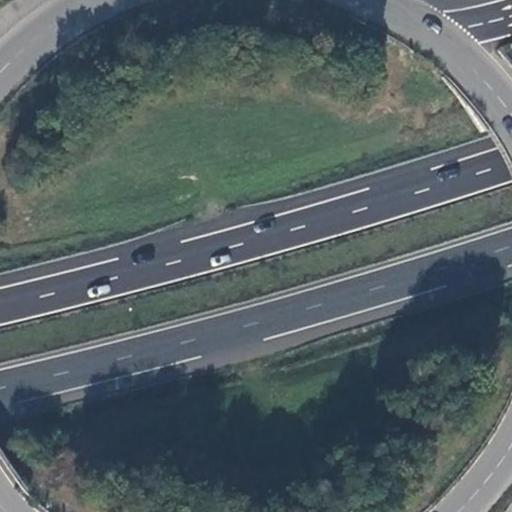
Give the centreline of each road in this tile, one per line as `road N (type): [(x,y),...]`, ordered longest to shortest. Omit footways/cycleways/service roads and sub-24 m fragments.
road 1 (trunk): [(511,163),(0,305)]
road 2 (trunk): [(0,387),(255,323),(511,246)]
road 3 (primary): [(511,120),(466,61),(416,20)]
